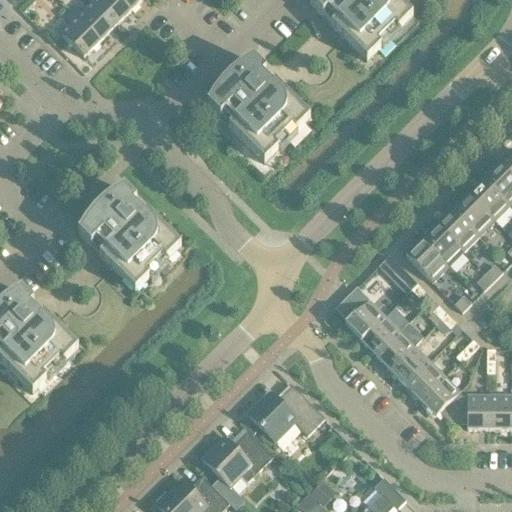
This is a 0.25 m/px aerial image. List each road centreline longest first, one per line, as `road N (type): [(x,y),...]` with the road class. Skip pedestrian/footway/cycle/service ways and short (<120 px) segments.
road 1 (residential): [(281,282),(297,251),(489,64)]
road 2 (residential): [(67,511),(264,316)]
road 3 (residential): [(264,316),(293,333),(412,467),(427,479),(466,483)]
road 4 (residential): [(60,108),(4,165),(3,191),(41,237),(0,284)]
road 5 (residential): [(281,282),(150,137)]
road 6 (residential): [(150,137),(289,0)]
